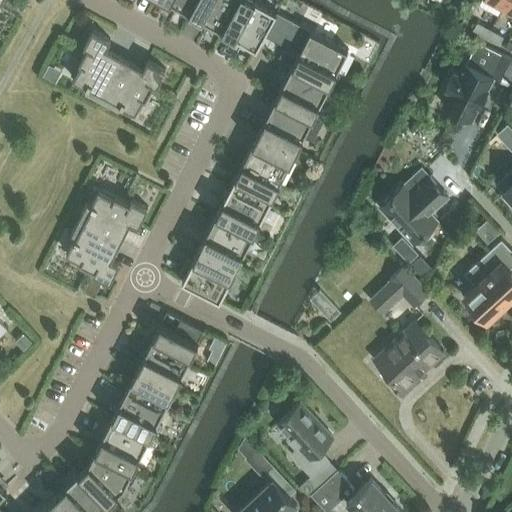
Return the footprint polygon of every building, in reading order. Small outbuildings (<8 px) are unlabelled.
[(169,0),(190,11),(196,0),(169,0)] [(196,0),(190,11),(223,29),(238,0),(196,0)] [(257,0),(238,0),(223,29),(256,48),(270,23),(277,11),(257,0)] [(511,10),(511,0),(505,0),(503,6),(511,10)] [(277,11),(270,23),(287,32),(304,42),(293,63),(330,83),(348,48),(310,29),(294,20),(277,11)] [(477,21),(473,29),(486,36),(490,28),(477,21)] [(499,43),(503,36),(490,28),(486,36),(499,43)] [(88,85),(86,89),(102,98),(123,60),(104,50),(111,39),(93,29),(84,45),(87,47),(79,61),(82,62),(73,77),(88,85)] [(443,103),(443,104),(470,117),(492,75),(488,73),(499,52),(478,41),(467,63),(465,61),(458,74),(453,71),(447,83),(446,86),(450,89),(443,103)] [(511,58),(499,52),(488,73),(492,75),(511,85),(511,58)] [(148,59),(142,71),(123,60),(102,98),(119,107),(121,103),(135,111),(144,96),(146,97),(154,84),(157,85),(166,69),(148,59)] [(293,63),(276,97),(313,116),(330,83),(293,63)] [(276,97),(259,130),(296,149),(313,116),(276,97)] [(511,125),(507,121),(494,133),(511,152),(511,125)] [(259,130),(242,163),(279,182),(296,149),(259,130)] [(242,163),(231,184),(268,203),(279,182),(242,163)] [(511,199),(511,169),(497,183),(504,190),(511,199)] [(435,205),(436,206),(448,195),(429,174),(411,191),(404,183),(379,205),(413,242),(416,240),(418,242),(427,233),(425,231),(437,220),(430,212),(431,211),(430,210),(429,211),(428,210),(435,204),(436,204),(435,205)] [(231,184),(217,212),(254,231),(268,203),(231,184)] [(91,202),(88,200),(79,218),(117,237),(127,218),(139,224),(148,206),(131,198),(130,201),(115,193),(114,195),(99,188),(91,202)] [(217,212),(200,245),(237,264),(254,231),(217,212)] [(486,217),(474,228),(487,241),(498,230),(486,217)] [(119,262),(107,256),(117,237),(79,218),(70,235),(74,237),(66,251),(81,259),(80,261),(95,268),(93,272),(110,280),(119,262)] [(419,253),(403,235),(393,244),(409,262),(419,253)] [(511,248),(502,237),(464,272),(475,284),(464,294),(487,319),(511,295),(511,270),(509,268),(511,265),(511,248)] [(200,245),(182,279),(220,299),(237,264),(200,245)] [(420,254),(410,262),(421,275),(431,266),(420,254)] [(428,290),(403,264),(389,277),(390,278),(370,297),(382,310),(402,291),(414,303),(428,290)] [(96,292),(102,280),(95,277),(89,289),(96,292)] [(167,310),(149,344),(187,363),(204,329),(167,310)] [(415,319),(374,356),(394,378),(391,381),(402,393),(415,381),(413,379),(443,350),(415,319)] [(24,332),(15,340),(24,349),(33,340),(24,332)] [(149,344),(138,365),(176,385),(187,363),(149,344)] [(138,365),(127,387),(165,406),(176,385),(138,365)] [(127,387),(113,414),(151,434),(165,406),(127,387)] [(319,448),(332,435),(301,401),(278,422),(290,435),(287,438),(295,446),(297,443),(309,456),(302,463),(312,474),(328,458),(319,448)] [(113,414),(96,447),(134,467),(151,434),(113,414)] [(238,446),(247,455),(257,447),(245,434),(238,446)] [(89,461),(79,471),(108,501),(124,486),(134,467),(96,447),(89,461)] [(285,511),(296,503),(281,487),(288,480),(273,464),(263,473),(270,480),(236,511),(285,511)] [(338,468),(311,493),(327,511),(343,495),(347,499),(358,511),(402,511),(370,477),(356,490),(349,482),(350,481),(338,468)] [(79,471),(57,493),(75,511),(97,511),(108,501),(79,471)] [(308,477),(299,486),(307,495),(310,493),(317,487),(308,477)] [(75,511),(57,493),(36,511),(75,511)]
